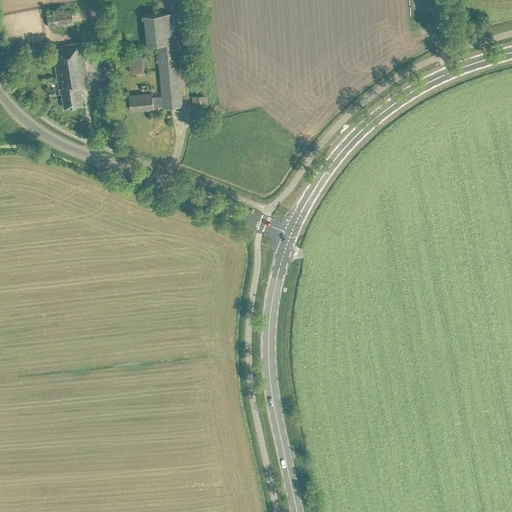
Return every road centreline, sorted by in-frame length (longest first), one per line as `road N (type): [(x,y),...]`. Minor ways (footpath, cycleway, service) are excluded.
road 1 (tertiary): [(287,233),(47,135),(0,90)]
road 2 (primary): [(287,233),(326,169),(396,100),(432,78),(511,51)]
road 3 (primary): [(297,511),(268,370),(269,311),(287,233)]
